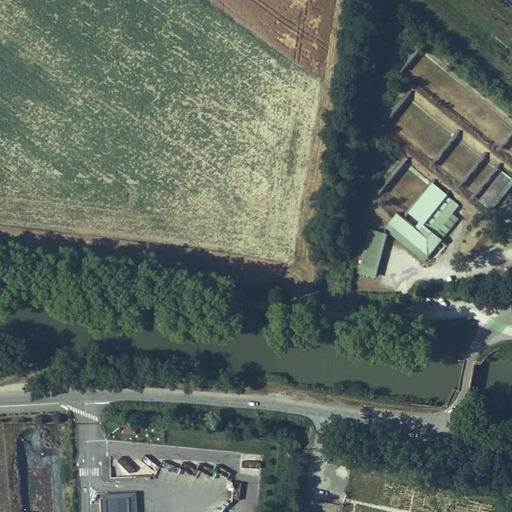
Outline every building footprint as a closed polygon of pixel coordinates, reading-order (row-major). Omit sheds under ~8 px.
[(493,215),(511,190),(511,180),(503,174),(479,205),(493,215)] [(462,208),(448,197),(425,225),(429,228),(424,234),(398,214),(390,224),(430,257),(443,240),(439,237),(462,208)] [(387,232),(370,228),(358,270),(375,275),(387,232)] [(333,490),(340,492),(343,481),(336,479),(333,490)] [(355,511),(374,511),(376,500),(366,498),(367,491),(350,488),(348,503),(357,504),(355,511)] [(101,511),(136,511),(136,489),(101,490),(101,511)]
